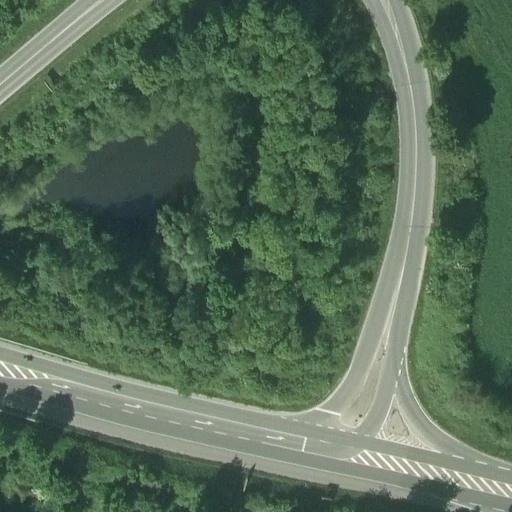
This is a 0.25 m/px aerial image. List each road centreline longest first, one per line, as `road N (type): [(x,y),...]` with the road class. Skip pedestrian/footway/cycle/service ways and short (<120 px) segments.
road 1 (trunk): [(0,364),(350,460)]
road 2 (primary): [(384,0),(408,73),(416,139),(413,220),(386,349)]
road 3 (primary): [(479,492),(414,430),(386,349)]
road 4 (primary): [(350,460),(479,492)]
road 5 (secondary): [(0,84),(96,0)]
